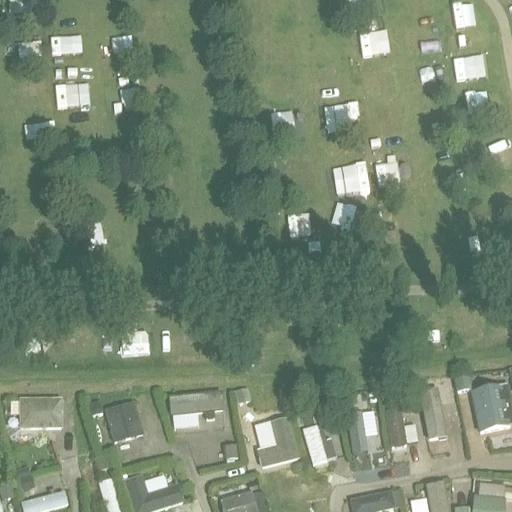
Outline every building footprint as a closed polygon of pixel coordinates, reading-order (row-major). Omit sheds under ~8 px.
[(458,40),(480,36),(476,7),(454,10),(458,40)] [(270,62),(303,60),(301,35),(268,38),(270,62)] [(278,99),(307,96),(305,75),(276,78),(278,99)] [(335,111),(358,108),(354,76),(331,79),(335,111)] [(367,80),(372,108),(393,104),(388,76),(367,80)] [(311,139),(310,113),(291,114),(292,139),(311,139)] [(327,117),(326,142),(342,142),(343,118),(327,117)] [(378,124),(381,146),(400,143),(397,122),(378,124)] [(320,194),(318,172),(298,174),(300,196),(320,194)] [(500,194),(504,212),(511,210),(511,202),(510,192),(500,194)] [(488,197),(494,219),(503,216),(497,194),(488,197)] [(354,213),(340,215),(344,235),(357,233),(354,213)] [(317,228),(295,229),(296,250),(318,249),(317,228)] [(200,275),(214,274),(213,261),(225,259),(222,233),(195,235),(200,275)] [(468,377),(454,380),(457,393),(470,391),(468,377)] [(502,389),(472,394),(481,436),(510,430),(502,389)] [(428,443),(445,440),(437,391),(419,394),(428,443)] [(222,415),(220,397),(169,402),(171,421),(196,418),(203,417),(204,424),(214,423),(213,416),(222,415)] [(18,431),(60,431),(60,403),(18,403),(18,431)] [(105,413),(113,444),(142,437),(134,405),(105,413)] [(399,413),(384,415),(390,451),(405,449),(399,413)] [(358,417),(345,419),(351,460),(364,458),(358,417)] [(277,451),(258,456),(262,472),(298,462),(288,423),(271,427),(277,451)] [(328,466),(327,463),(317,431),(317,429),(303,433),(314,470),(328,466)] [(98,475),(112,471),(109,457),(95,460),(98,475)] [(122,486),(129,511),(158,511),(182,505),(177,488),(146,498),(141,480),(122,486)] [(121,511),(113,483),(99,487),(106,511),(121,511)] [(426,490),(430,511),(447,511),(443,487),(426,490)] [(22,511),(52,511),(67,508),(64,494),(21,506),(22,511)] [(352,503),(353,511),(391,511),(394,511),(390,494),(352,503)] [(303,499),(280,506),(272,509),(273,511),(301,511),(315,507),(312,496),(303,499)] [(220,506),(221,511),(254,511),(250,497),(220,506)] [(501,502),(479,500),(473,500),(472,511),(500,511),(501,504),(501,502)]
